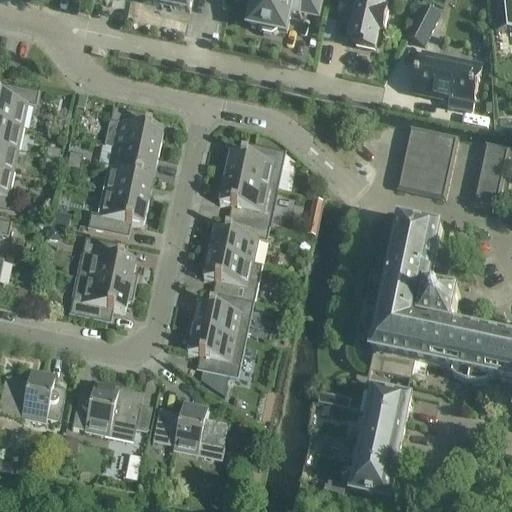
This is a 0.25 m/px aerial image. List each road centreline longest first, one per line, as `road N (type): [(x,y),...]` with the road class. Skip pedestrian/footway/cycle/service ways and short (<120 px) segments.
road 1 (residential): [(202,110),(152,341),(120,357),(0,333)]
road 2 (residential): [(60,41),(98,40),(376,99)]
road 3 (residential): [(508,240),(371,203),(320,162)]
road 4 (residential): [(202,110),(100,83),(60,41)]
road 5 (residential): [(320,162),(270,124),(202,110)]
road 6 (residential): [(430,492),(446,428),(511,440)]
